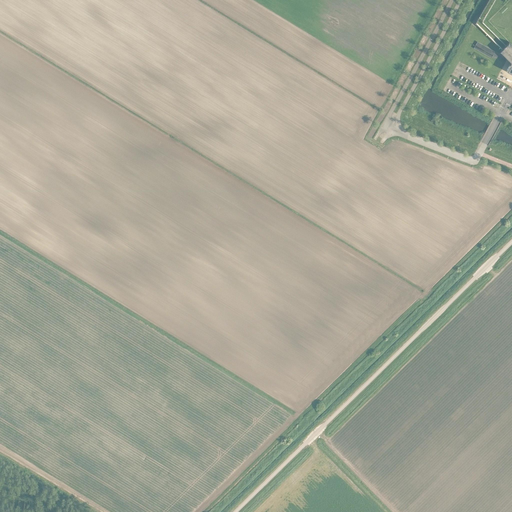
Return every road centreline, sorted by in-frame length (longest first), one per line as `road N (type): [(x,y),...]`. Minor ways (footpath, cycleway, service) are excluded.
road 1 (tertiary): [(234,511),(511,240)]
road 2 (residential): [(505,106),(476,158),(390,127)]
road 3 (unclassified): [(390,127),(459,0)]
road 4 (unclassified): [(451,0),(384,123)]
